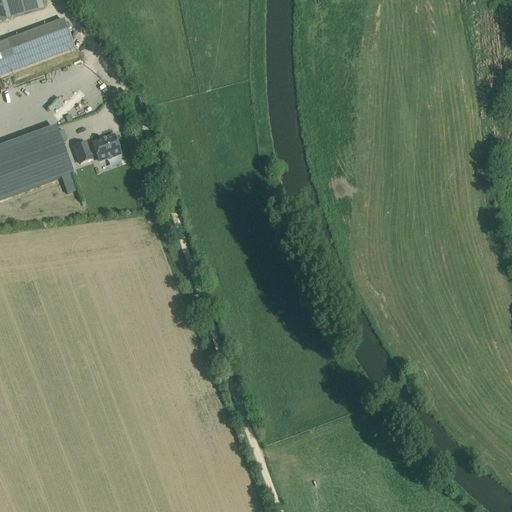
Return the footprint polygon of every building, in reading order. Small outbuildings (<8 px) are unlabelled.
[(40,0),(0,0),(6,20),(43,9),(40,0)] [(64,21),(8,42),(18,70),(75,49),(64,21)] [(18,70),(8,42),(0,45),(0,49),(9,74),(18,70)] [(0,77),(9,74),(0,49),(0,77)] [(118,136),(91,140),(95,162),(122,157),(118,136)] [(0,207),(71,180),(55,138),(0,158),(0,207)] [(87,142),(74,147),(80,165),(93,161),(87,142)]
